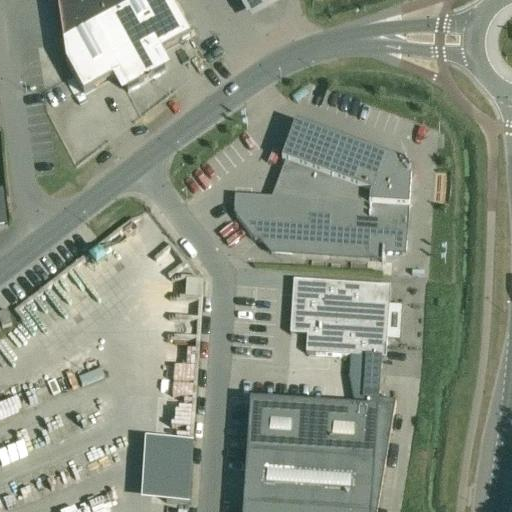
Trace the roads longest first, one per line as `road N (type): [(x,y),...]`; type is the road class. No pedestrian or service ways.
road 1 (unclassified): [(213,511),(229,284),(139,164)]
road 2 (unclassified): [(139,164),(267,69),(322,45),(473,40)]
road 3 (unclassified): [(0,14),(19,182),(36,243)]
road 4 (unclassified): [(36,243),(139,164)]
